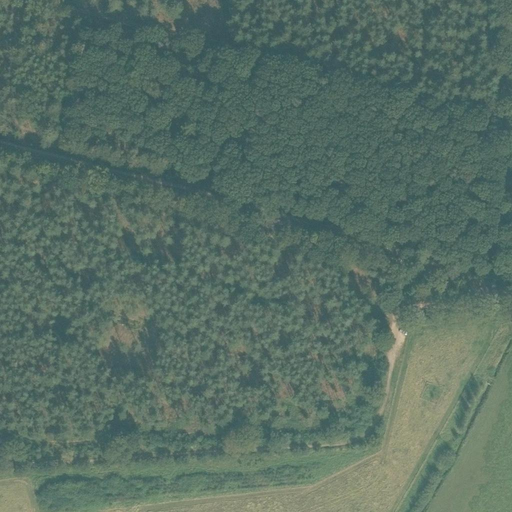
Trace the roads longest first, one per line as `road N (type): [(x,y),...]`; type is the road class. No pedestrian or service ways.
road 1 (track): [(0,464),(176,443),(372,444),(401,310),(505,300)]
road 2 (track): [(0,145),(257,207),(511,295)]
